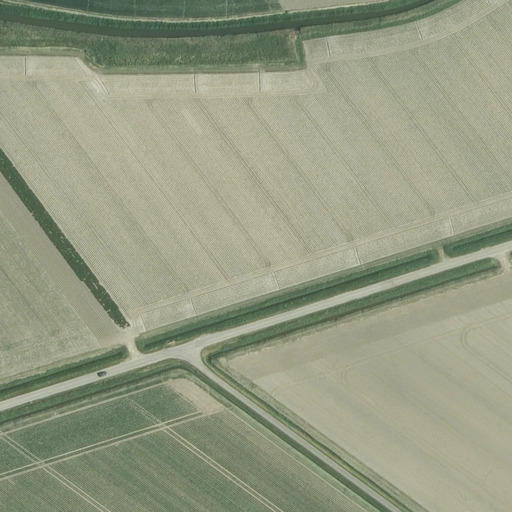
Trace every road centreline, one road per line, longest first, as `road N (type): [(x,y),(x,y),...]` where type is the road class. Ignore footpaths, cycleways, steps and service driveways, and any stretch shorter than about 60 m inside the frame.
road 1 (unclassified): [(185,348),(511,245)]
road 2 (unclassified): [(396,511),(199,367),(185,348)]
road 3 (unclassified): [(0,407),(185,348)]
